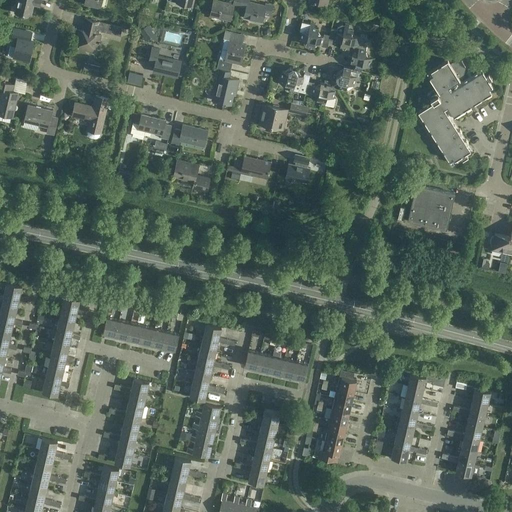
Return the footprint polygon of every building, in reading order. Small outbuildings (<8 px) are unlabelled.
[(39,5),(40,0),(17,0),(15,12),(30,15),(33,4),(39,5)] [(239,6),(240,0),(234,0),(233,4),(217,0),(213,0),(210,15),(230,20),(233,4),(239,6)] [(240,0),(239,6),(246,7),(244,17),(261,21),(263,14),(269,16),(272,5),(265,3),(264,5),(247,1),(247,0),(240,0)] [(120,34),(122,26),(85,18),(83,30),(79,29),(76,42),(80,43),(79,48),(92,51),(93,46),(98,47),(101,34),(98,33),(99,30),(120,34)] [(310,23),(304,22),(302,22),(300,31),(302,31),(300,38),(303,38),(305,42),(315,44),(318,42),(322,43),(321,45),(328,46),(329,42),(328,41),(330,35),(324,34),(323,36),(320,35),(318,31),(319,28),(314,27),(315,23),(311,22),(310,23)] [(348,27),(349,24),(345,23),(345,24),(343,23),(338,27),(337,29),(331,28),(330,35),(328,41),(329,42),(334,43),(335,38),(338,39),(341,44),(340,45),(349,47),(350,45),(352,45),(354,48),(364,41),(369,38),(367,35),(361,33),(358,36),(355,35),(353,31),(353,29),(348,27)] [(28,61),(32,43),(29,42),(32,32),(14,28),(12,35),(18,36),(13,57),(28,61)] [(217,67),(219,68),(230,70),(232,61),(240,63),(244,45),(241,45),(243,34),(225,30),(224,38),(229,39),(225,59),(219,58),(217,67)] [(353,59),(351,58),(350,62),(352,62),(354,66),(354,69),(361,70),(361,67),(366,65),(369,66),(370,60),(374,61),(374,57),(368,55),(365,52),(366,49),(366,46),(366,44),(364,41),(354,48),(356,52),(354,52),(352,52),(352,56),(354,56),(353,59)] [(177,76),(181,60),(157,55),(159,48),(152,46),(149,61),(155,62),(153,71),(177,76)] [(465,67),(461,61),(456,59),(450,63),(448,60),(427,73),(436,88),(427,94),(433,102),(418,111),(450,163),(460,156),(462,159),(467,156),(465,153),(470,150),(449,117),(445,110),(448,107),(454,116),(495,90),(489,80),(492,78),(489,73),(486,75),(483,70),(452,89),(450,86),(463,78),(465,67)] [(85,63),(84,69),(99,72),(100,66),(85,63)] [(359,72),(350,70),(351,67),(344,66),(343,69),(339,71),(337,71),(335,80),(337,81),(338,83),(334,85),(337,89),(339,87),(346,89),(347,87),(350,84),(353,85),(355,80),(359,80),(359,77),(358,77),(359,72)] [(298,70),(299,69),(290,67),(289,69),(286,70),(283,69),(281,77),(284,78),(286,81),(285,85),(290,86),(290,90),(305,93),(307,86),(308,82),(310,74),(304,73),(304,75),(301,75),(298,70)] [(230,70),(219,68),(215,83),(218,84),(214,100),(225,103),(225,102),(231,103),(234,90),(236,90),(239,79),(229,77),(231,70),(230,70)] [(0,113),(12,116),(18,92),(12,90),(14,84),(0,80),(0,88),(2,89),(0,98),(0,113)] [(331,87),(330,85),(330,83),(321,81),(320,83),(316,86),(314,85),(314,83),(308,82),(307,86),(305,93),(305,94),(314,96),(316,95),(317,97),(316,99),(322,100),(321,104),(324,105),(325,103),(333,105),(334,97),(333,97),(334,90),(337,89),(334,85),(331,87)] [(100,132),(108,97),(95,95),(93,106),(74,102),(72,115),(90,118),(88,129),(88,130),(88,131),(88,132),(89,133),(89,134),(90,135),(91,135),(92,136),(93,136),(94,136),(95,136),(96,136),(97,135),(98,135),(98,134),(99,133),(99,132),(100,132)] [(306,114),(308,105),(292,101),(290,110),(306,114)] [(284,118),(285,116),(286,108),(264,103),(261,116),(260,122),(277,127),(279,117),(284,118)] [(54,133),(57,117),(53,116),(51,116),(52,110),(28,104),(24,120),(48,125),(47,132),(54,133)] [(164,123),(165,119),(155,116),(141,114),(139,123),(134,122),(132,130),(133,132),(144,135),(145,130),(161,134),(160,137),(167,138),(170,124),(164,123)] [(204,145),(207,129),(182,123),(181,130),(174,128),(171,142),(178,143),(179,140),(204,145)] [(311,158),(326,161),(326,160),(327,155),(317,152),(313,151),(311,158)] [(306,167),(307,163),(308,157),(295,154),(293,160),(296,161),(296,164),(289,163),(285,177),(305,181),(309,167),(306,167)] [(270,161),(244,155),(242,160),(235,158),(231,177),(239,179),(240,171),(267,177),(270,161)] [(206,190),(209,177),(195,174),(197,163),(176,158),(172,175),(180,177),(179,183),(192,186),(192,187),(206,190)] [(445,229),(454,192),(415,183),(407,220),(445,229)] [(507,261),(509,253),(506,252),(510,237),(510,236),(494,233),(491,249),(503,252),(501,259),(507,261)] [(19,297),(19,294),(22,284),(6,281),(4,293),(19,297)] [(19,297),(4,293),(1,305),(16,309),(18,299),(27,301),(28,296),(19,294),(19,297)] [(77,310),(77,308),(80,298),(64,294),(61,307),(77,310)] [(0,317),(13,320),(14,318),(16,309),(1,305),(0,308),(0,317)] [(77,310),(61,307),(59,319),(74,322),(76,312),(84,314),(85,310),(77,308),(77,310)] [(115,334),(119,319),(107,316),(103,331),(115,334)] [(13,320),(0,317),(0,329),(11,332),(13,323),(21,325),(22,320),(14,318),(13,320)] [(71,334),(72,332),(74,322),(59,319),(56,330),(71,334)] [(127,337),(131,322),(119,319),(115,334),(127,337)] [(139,340),(143,324),(131,322),(127,337),(139,340)] [(218,339),(219,336),(221,326),(206,322),(203,335),(218,339)] [(151,343),(154,327),(143,324),(139,340),(151,343)] [(163,345),(166,330),(154,327),(151,343),(163,345)] [(0,342),(8,344),(8,342),(11,332),(0,329),(0,342)] [(71,334),(56,330),(53,342),(69,346),(71,336),(79,338),(80,334),(72,332),(71,334)] [(166,330),(163,345),(175,348),(179,333),(166,330)] [(218,339),(203,335),(200,347),(215,350),(218,341),(226,342),(227,338),(219,336),(218,339)] [(8,344),(0,342),(0,354),(5,356),(7,346),(16,348),(17,344),(8,342),(8,344)] [(66,358),(66,356),(69,346),(53,342),(50,354),(66,358)] [(213,362),(213,360),(215,350),(200,347),(197,359),(213,362)] [(257,367),(260,352),(248,349),(244,364),(257,367)] [(269,370),(272,354),(260,352),(257,367),(269,370)] [(66,358),(50,354),(48,366),(63,369),(65,360),(73,362),(74,357),(66,356),(66,358)] [(280,373),(284,357),(272,354),(269,370),(280,373)] [(292,375),(296,360),(284,357),(280,373),(292,375)] [(213,362),(197,359),(195,371),(210,374),(212,364),(220,366),(221,362),(213,360),(213,362)] [(296,360),(292,375),(305,378),(308,363),(296,360)] [(2,368),(0,367),(0,377),(2,370),(10,372),(11,368),(3,366),(2,368)] [(60,381),(61,379),(63,369),(48,366),(45,378),(60,381)] [(354,390),(356,379),(353,378),(354,372),(341,369),(337,386),(354,390)] [(207,386),(208,384),(210,374),(195,371),(192,382),(207,386)] [(433,380),(434,375),(426,373),(426,375),(410,371),(408,384),(423,387),(425,378),(433,380)] [(131,387),(130,389),(146,393),(149,380),(133,377),(131,387)] [(25,378),(23,385),(30,387),(32,379),(25,378)] [(60,381),(45,378),(42,390),(57,394),(60,384),(68,385),(69,381),(61,379),(60,381)] [(207,386),(192,382),(189,395),(204,398),(207,388),(215,390),(216,386),(208,384),(207,386)] [(467,383),(466,387),(474,389),(472,399),(487,402),(490,390),(475,386),(475,385),(467,383)] [(421,399),(421,397),(423,387),(408,384),(405,395),(421,399)] [(143,404),(146,393),(130,389),(131,387),(123,385),(122,389),(130,391),(128,401),(143,404)] [(351,401),(354,390),(337,386),(334,397),(351,401)] [(421,399),(405,395),(402,407),(418,411),(420,401),(428,403),(429,399),(421,397),(421,399)] [(349,411),(351,401),(334,397),(332,408),(349,411)] [(470,408),(469,411),(485,414),(487,402),(472,399),(470,408)] [(125,410),(125,413),(141,416),(143,404),(128,401),(125,410)] [(201,415),(217,419),(220,406),(204,402),(202,411),(196,410),(195,414),(200,416),(201,415)] [(482,426),(485,414),(469,411),(470,408),(461,406),(460,411),(469,413),(466,422),(482,426)] [(262,417),(262,420),(277,423),(280,411),(265,407),(262,417)] [(415,423),(415,421),(418,411),(402,407),(399,419),(415,423)] [(347,422),(349,411),(332,408),(330,418),(347,422)] [(138,428),(141,416),(125,413),(125,410),(117,409),(116,413),(124,415),(122,425),(138,428)] [(215,431),(217,419),(201,415),(200,416),(199,423),(193,422),(192,427),(197,428),(198,427),(215,431)] [(274,435),(277,423),(262,420),(262,417),(254,415),(253,420),(261,422),(259,431),(274,435)] [(344,432),(347,422),(330,418),(327,429),(344,432)] [(415,423),(399,419),(397,431),(412,435),(414,425),(423,427),(423,423),(415,421),(415,423)] [(464,432),(464,434),(479,438),(482,426),(466,422),(464,432)] [(120,434),(119,436),(135,440),(138,428),(122,425),(120,434)] [(212,443),(215,431),(198,427),(197,428),(196,435),(190,434),(189,439),(195,441),(195,439),(212,443)] [(385,430),(380,428),(377,439),(383,440),(385,430)] [(342,443),(344,432),(327,429),(325,439),(342,443)] [(477,450),(479,438),(464,434),(464,432),(456,430),(455,435),(463,436),(461,446),(477,450)] [(257,441),(256,443),(272,447),(274,435),(259,431),(257,441)] [(409,447),(410,445),(412,435),(397,431),(394,443),(409,447)] [(132,452),(135,440),(119,436),(120,434),(112,432),(111,437),(119,438),(117,448),(132,452)] [(54,452),(55,450),(57,440),(42,436),(39,448),(54,452)] [(209,456),(212,443),(195,439),(195,441),(193,448),(188,447),(187,452),(192,453),(192,452),(209,456)] [(269,459),(272,447),(256,443),(257,441),(249,439),(248,443),(256,445),(254,455),(269,459)] [(339,454),(342,443),(325,439),(322,450),(320,449),(318,457),(337,461),(338,454),(339,454)] [(387,441),(376,439),(374,451),(380,452),(382,447),(385,447),(387,441)] [(409,447),(394,443),(391,456),(407,459),(409,449),(417,451),(418,446),(410,445),(409,447)] [(461,446),(459,456),(458,458),(474,462),(477,450),(461,446)] [(54,452),(39,448),(36,460),(52,464),(54,454),(62,456),(63,452),(55,450),(54,452)] [(130,464),(132,452),(117,448),(114,461),(130,464)] [(471,474),(474,462),(458,458),(459,456),(451,454),(449,459),(458,460),(455,470),(471,474)] [(188,471),(188,469),(191,459),(175,455),(172,467),(188,471)] [(251,465),(251,467),(266,470),(269,459),(254,455),(251,465)] [(49,476),(49,474),(52,464),(36,460),(33,472),(49,476)] [(263,483),(266,470),(251,467),(251,465),(243,463),(242,467),(251,469),(248,479),(263,483)] [(101,474),(100,476),(116,480),(119,467),(103,464),(101,474)] [(188,471),(172,467),(170,479),(185,483),(187,473),(195,475),(196,471),(188,469),(188,471)] [(49,476),(33,472),(30,484),(46,488),(48,478),(56,480),(57,476),(49,474),(49,476)] [(113,492),(116,480),(100,476),(101,474),(93,472),(92,477),(100,478),(98,488),(113,492)] [(182,495),(183,493),(185,483),(170,479),(167,491),(182,495)] [(43,499),(44,497),(46,488),(30,484),(28,496),(43,499)] [(155,489),(149,487),(146,497),(153,499),(155,489)] [(95,498),(95,500),(110,503),(113,492),(98,488),(95,498)] [(182,495),(167,491),(164,503),(180,507),(182,497),(190,499),(191,494),(183,493),(182,495)] [(231,511),(234,501),(233,501),(226,499),(227,494),(222,493),(221,498),(222,498),(218,511),(231,511)] [(244,511),(246,504),(245,504),(238,502),(239,497),(234,495),(233,501),(234,501),(231,511),(244,511)] [(43,499),(28,496),(25,508),(41,511),(43,502),(51,504),(52,499),(44,497),(43,499)] [(94,511),(108,511),(110,503),(95,500),(95,498),(87,496),(86,500),(95,502),(92,511),(94,511)] [(246,504),(244,511),(257,511),(259,507),(250,505),(252,499),(247,498),(245,504),(246,504)] [(178,511),(180,507),(164,503),(162,511),(178,511)]
